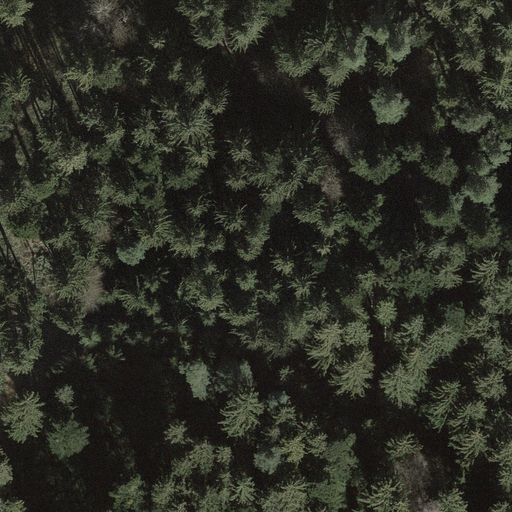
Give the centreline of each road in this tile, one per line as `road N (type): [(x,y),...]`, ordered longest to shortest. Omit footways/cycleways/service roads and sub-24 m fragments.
road 1 (track): [(0,401),(262,72)]
road 2 (track): [(511,237),(262,72),(174,0)]
